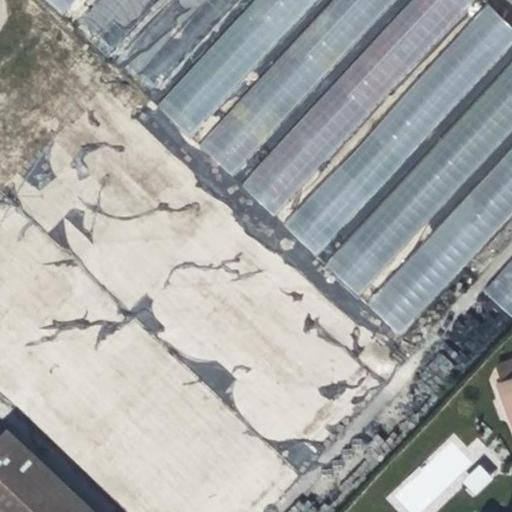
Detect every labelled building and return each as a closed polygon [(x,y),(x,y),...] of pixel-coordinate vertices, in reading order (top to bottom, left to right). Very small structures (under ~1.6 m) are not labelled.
[(73,0),(48,0),(62,13),(73,0)] [(163,0),(95,0),(73,24),(110,58),(163,0)] [(241,0),(173,0),(114,64),(151,98),(241,0)] [(320,0),(252,0),(156,103),(193,137),(320,0)] [(400,0),(332,0),(200,143),(236,177),(400,0)] [(479,0),(411,0),(242,183),(278,217),(479,0)] [(511,50),(511,21),(490,1),(283,223),(320,257),(511,50)] [(511,133),(511,60),(325,261),(362,295),(511,133)] [(511,217),(511,143),(365,302),(402,336),(511,217)] [(511,256),(481,290),(511,319),(511,256)] [(511,380),(503,384),(511,407),(511,380)] [(0,427),(0,511),(105,511),(6,421),(2,425),(0,427)] [(474,497),(493,477),(478,463),(460,483),(474,497)] [(184,511),(249,511),(222,484),(198,508),(193,504),(184,511)]
